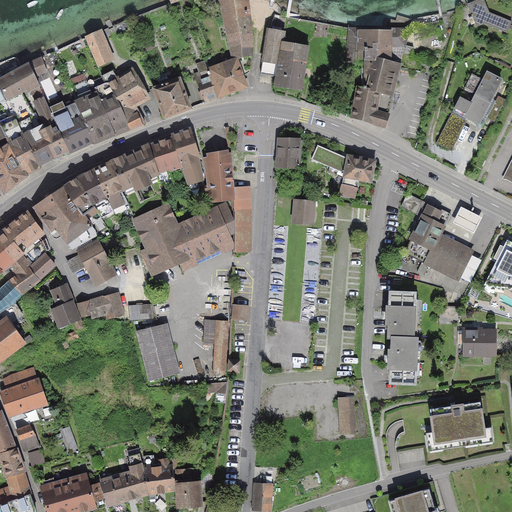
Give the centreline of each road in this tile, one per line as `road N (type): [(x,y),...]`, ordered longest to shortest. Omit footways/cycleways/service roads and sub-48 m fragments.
road 1 (residential): [(270,109),(242,511)]
road 2 (primary): [(0,214),(55,175),(130,141),(212,112),(270,109)]
road 3 (residential): [(397,156),(379,198),(374,239),(368,397)]
road 4 (residential): [(293,511),(511,454)]
road 5 (primary): [(270,109),(328,122),(397,156)]
road 6 (primary): [(397,156),(511,214)]
